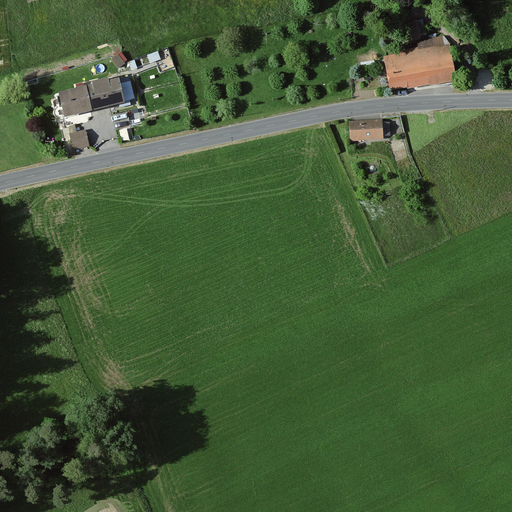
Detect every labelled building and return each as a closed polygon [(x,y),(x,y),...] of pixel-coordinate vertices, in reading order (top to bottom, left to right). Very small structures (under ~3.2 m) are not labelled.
[(410,37),(422,35),(419,18),(407,20),(410,37)] [(453,83),(447,47),(415,52),(415,50),(398,52),(399,56),(381,58),(386,93),(453,83)] [(109,62),(116,70),(121,65),(114,57),(109,62)] [(127,78),(105,84),(104,81),(88,85),(88,87),(54,96),(61,122),(121,106),(121,109),(134,106),(127,78)] [(379,142),(378,121),(346,122),(346,143),(379,142)] [(86,150),(82,133),(67,137),(71,153),(86,150)]
